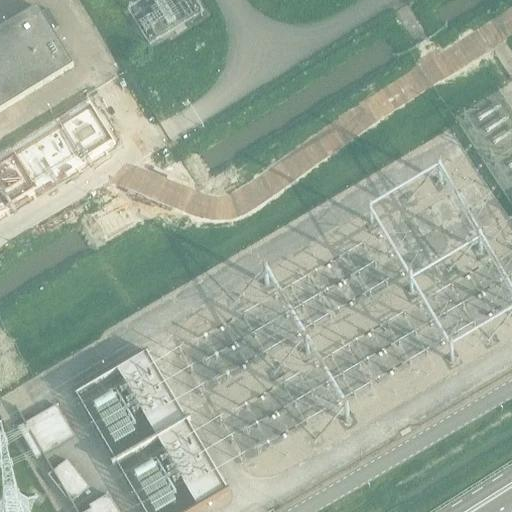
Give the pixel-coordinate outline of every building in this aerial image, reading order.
[(39,15),(35,9),(0,30),(0,112),(71,68),(60,49),(51,34),(58,29),(46,11),(39,15)] [(479,339),(511,322),(511,307),(505,294),(493,300),(494,302),(476,311),(483,327),(475,331),(479,339)] [(148,353),(118,370),(199,510),(229,492),(148,353)] [(17,430),(36,461),(74,438),(56,407),(17,430)] [(70,505),(89,489),(68,462),(48,477),(70,505)] [(118,511),(109,496),(90,507),(92,511),(90,511),(118,511)]
